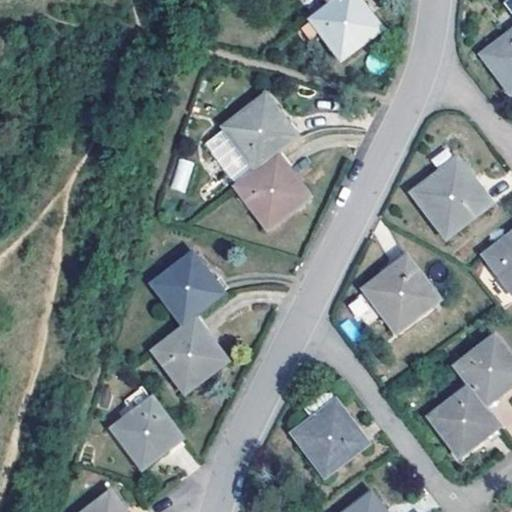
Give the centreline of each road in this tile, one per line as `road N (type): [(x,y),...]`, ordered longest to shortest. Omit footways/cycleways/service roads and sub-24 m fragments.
road 1 (residential): [(430,45),(308,309)]
road 2 (residential): [(476,511),(442,489),(308,309)]
road 3 (residential): [(308,309),(243,442),(219,511)]
road 4 (residential): [(430,45),(511,142)]
